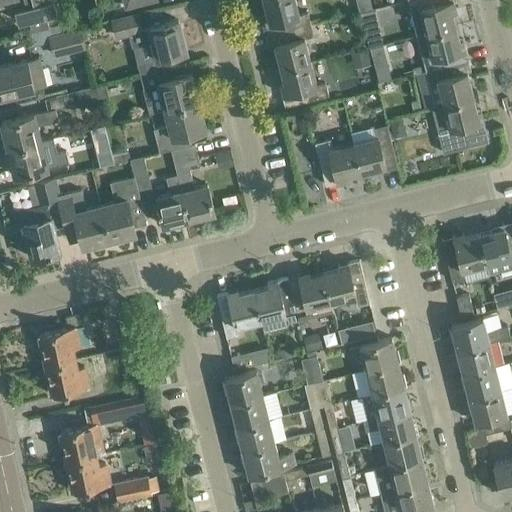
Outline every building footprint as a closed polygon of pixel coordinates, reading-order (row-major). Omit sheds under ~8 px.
[(0,0),(0,5),(20,0),(22,0),(24,4),(14,7),(17,22),(28,19),(30,31),(49,26),(46,14),(56,12),(52,0),(0,0)] [(268,34),(310,23),(307,12),(299,14),(295,0),(263,0),(268,21),(265,22),(268,34)] [(369,0),(355,0),(359,11),(372,8),(369,0)] [(452,0),(407,0),(416,35),(455,25),(449,1),(453,0),(452,0)] [(137,63),(140,74),(172,66),(169,55),(185,51),(178,19),(149,26),(149,27),(141,29),(138,14),(113,21),(116,35),(128,32),(131,46),(153,41),(157,58),(137,63)] [(280,68),(310,61),(304,37),(313,35),(310,23),(268,34),(270,46),(274,45),(280,68)] [(416,35),(425,70),(468,60),(465,48),(461,49),(455,25),(416,35)] [(54,53),(83,46),(78,29),(50,36),(54,53)] [(377,34),(365,37),(367,47),(379,44),(377,34)] [(350,51),(354,68),(370,64),(367,47),(350,51)] [(0,96),(16,92),(31,89),(31,88),(44,84),(38,58),(25,61),(25,59),(0,65),(0,96)] [(432,106),(434,106),(473,96),(467,72),(471,71),(468,60),(425,70),(434,104),(432,105),(432,106)] [(310,61),(280,68),(286,92),(282,93),(285,105),(328,95),(324,82),(316,84),(310,61)] [(387,64),(375,67),(378,80),(391,77),(387,64)] [(172,66),(140,74),(143,88),(143,89),(149,113),(165,109),(198,100),(192,73),(174,77),(172,66)] [(71,107),(99,100),(95,84),(67,91),(71,107)] [(38,88),(32,89),(34,99),(44,97),(43,91),(38,88)] [(354,96),(345,98),(347,107),(357,105),(354,96)] [(473,96),(434,106),(433,110),(444,154),(472,147),(469,135),(486,131),(483,119),(479,120),(473,96)] [(205,128),(198,100),(165,109),(169,124),(153,128),(159,151),(170,149),(171,149),(194,143),(191,143),(188,132),(205,128)] [(309,107),(305,114),(314,119),(318,112),(309,107)] [(1,121),(7,148),(40,140),(36,125),(57,119),(55,109),(33,114),(33,113),(1,121)] [(406,134),(402,116),(389,119),(394,137),(406,134)] [(353,141),(360,171),(384,165),(385,169),(397,166),(386,123),(375,126),(377,135),(353,141)] [(90,128),(93,138),(107,135),(104,124),(90,128)] [(360,171),(353,141),(329,147),(327,138),(314,142),(325,184),(337,181),(337,177),(360,171)] [(44,155),(40,140),(7,148),(14,175),(46,167),(68,161),(65,150),(44,155)] [(171,149),(177,173),(188,218),(214,212),(207,184),(194,187),(187,159),(197,156),(194,143),(171,149)] [(114,162),(112,153),(111,148),(82,155),(86,169),(114,162)] [(112,153),(114,162),(129,159),(126,149),(112,153)] [(228,150),(218,152),(222,166),(232,164),(228,150)] [(162,225),(188,218),(177,173),(165,176),(169,193),(155,197),(149,178),(143,156),(130,159),(134,175),(142,209),(157,205),(162,225)] [(143,213),(142,209),(134,175),(110,181),(114,200),(100,204),(108,238),(135,231),(131,216),(143,213)] [(57,197),(56,195),(52,178),(35,182),(40,201),(57,197)] [(82,245),(108,238),(100,204),(85,207),(80,189),(56,195),(57,197),(66,232),(78,229),(82,245)] [(60,250),(55,231),(48,204),(19,211),(31,258),(60,250)] [(492,230),(479,233),(486,263),(488,271),(511,265),(511,220),(501,223),(502,227),(492,230)] [(462,269),(486,263),(479,233),(455,239),(454,235),(441,238),(452,281),(464,277),(462,269)] [(369,301),(359,259),(335,265),(336,268),(324,272),(331,302),(354,296),(356,305),(369,301)] [(331,302),(324,272),(300,277),(299,274),(287,277),(298,319),(333,310),(331,302)] [(266,286),(253,289),(260,319),(283,314),(285,322),(298,319),(287,277),(276,279),(265,282),(266,286)] [(228,291),(216,294),(226,337),(238,334),(236,325),(260,319),(253,289),(238,293),(237,289),(228,291)] [(461,316),(472,313),(468,293),(456,296),(461,316)] [(39,333),(45,364),(73,358),(71,348),(79,346),(75,325),(81,321),(79,312),(64,316),(66,327),(39,333)] [(450,325),(456,349),(488,341),(510,336),(507,325),(499,327),(495,314),(450,325)] [(121,348),(135,345),(130,324),(116,327),(121,348)] [(353,340),(350,324),(337,327),(340,343),(353,340)] [(321,347),(318,332),(302,336),(306,351),(321,347)] [(362,354),(365,368),(397,361),(391,336),(348,347),(351,357),(362,354)] [(494,365),(488,341),(456,349),(462,373),(494,365)] [(287,347),(277,350),(279,357),(289,355),(287,347)] [(254,363),(269,360),(267,349),(251,353),(254,363)] [(299,353),(303,368),(318,364),(315,349),(299,353)] [(161,369),(158,357),(146,360),(149,371),(161,369)] [(75,368),(73,358),(45,364),(52,395),(88,387),(84,366),(75,368)] [(403,385),(397,361),(365,368),(371,393),(403,385)] [(307,383),(314,381),(322,379),(318,364),(303,368),(307,383)] [(494,365),(462,373),(468,397),(500,389),(494,365)] [(224,378),(230,402),(262,394),(259,384),(263,379),(261,372),(256,370),(224,378)] [(325,378),(322,379),(314,381),(320,405),(331,402),(325,378)] [(304,384),(310,408),(320,405),(314,381),(307,383),(304,384)] [(361,395),(367,419),(409,409),(403,385),(371,393),(361,395)] [(500,389),(468,397),(474,421),(506,414),(500,389)] [(268,418),(262,394),(230,402),(236,426),(268,418)] [(147,396),(97,407),(100,421),(150,410),(147,396)] [(331,402),(320,405),(323,404),(329,428),(337,426),(331,402)] [(320,405),(310,408),(316,432),(323,430),(317,406),(320,405)] [(415,433),(409,409),(367,419),(362,420),(363,420),(359,421),(361,429),(365,428),(365,431),(380,427),(383,440),(415,433)] [(268,418),(236,426),(242,450),(274,442),(268,418)] [(510,427),(508,419),(484,425),(486,433),(510,427)] [(96,422),(60,430),(66,461),(94,455),(103,453),(100,443),(96,422)] [(343,450),(337,426),(329,428),(335,452),(343,450)] [(329,453),(323,430),(316,432),(322,455),(329,453)] [(421,457),(415,433),(383,440),(389,464),(421,457)] [(274,442),(242,450),(248,474),(295,462),(292,450),(277,454),(274,442)] [(335,452),(342,476),(349,474),(343,450),(335,452)] [(97,464),(94,455),(66,461),(73,492),(109,484),(105,463),(97,464)] [(421,457),(389,464),(375,468),(380,491),(427,480),(421,457)] [(501,495),(511,492),(511,458),(493,463),(501,495)] [(331,460),(307,466),(309,473),(333,467),(331,460)] [(307,466),(283,472),(285,479),(309,473),(307,466)] [(284,479),(285,479),(283,472),(250,480),(256,507),(265,505),(263,496),(287,490),(284,479)] [(147,474),(113,482),(117,500),(151,493),(147,474)] [(355,497),(349,474),(342,476),(347,499),(355,497)] [(401,511),(433,505),(427,480),(380,491),(384,511),(401,511)] [(173,511),(168,490),(157,492),(161,511),(173,511)] [(358,511),(355,497),(347,499),(350,511),(358,511)] [(344,511),(341,501),(317,507),(318,511),(344,511)]
